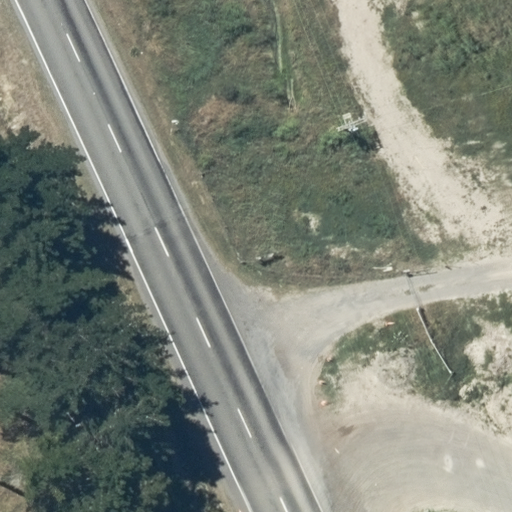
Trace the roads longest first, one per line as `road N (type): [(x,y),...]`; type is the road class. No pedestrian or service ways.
road 1 (trunk): [(213,349),(53,0)]
road 2 (residential): [(213,349),(511,283)]
road 3 (trunk): [(284,511),(213,349)]
